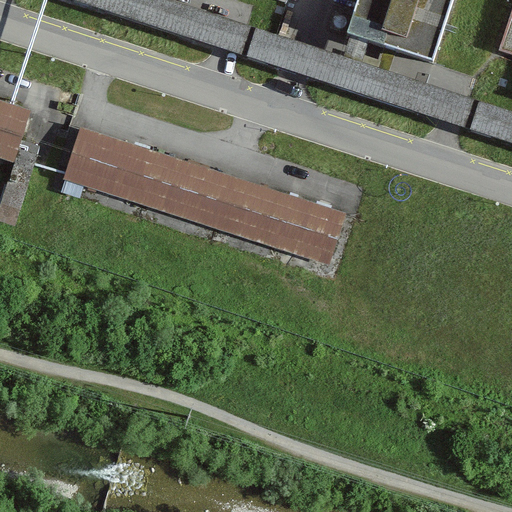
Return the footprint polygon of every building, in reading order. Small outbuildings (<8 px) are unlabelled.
[(79,0),(511,141),(511,112),(361,63),(370,36),(352,30),(343,58),(164,0),(79,0)] [(358,0),(347,35),(390,49),(434,62),(454,0),(358,0)] [(511,0),(497,49),(511,54),(511,0)] [(0,163),(12,168),(29,116),(12,111),(0,107),(0,163)] [(347,220),(79,136),(63,187),(330,272),(347,220)] [(37,155),(20,149),(0,208),(0,215),(15,221),(37,155)]
